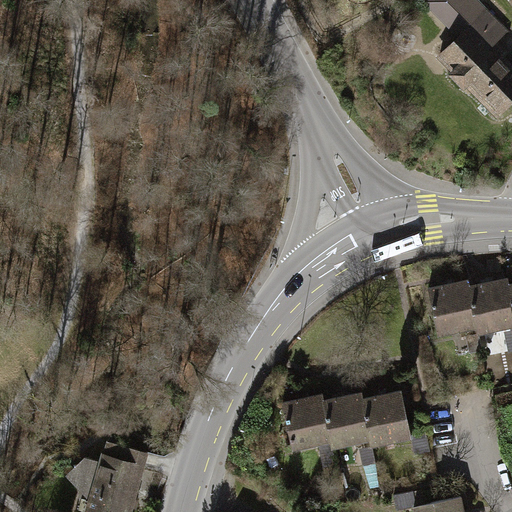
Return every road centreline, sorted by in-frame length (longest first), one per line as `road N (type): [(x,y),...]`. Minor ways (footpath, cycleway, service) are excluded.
road 1 (track): [(0,440),(63,333),(79,264),(88,176),(75,0)]
road 2 (secondary): [(180,511),(230,377),(290,294)]
road 3 (residential): [(314,104),(314,167),(290,294)]
road 4 (residential): [(314,104),(372,235)]
road 5 (secondary): [(372,235),(407,222),(511,220)]
road 6 (residential): [(470,395),(495,492),(510,511)]
